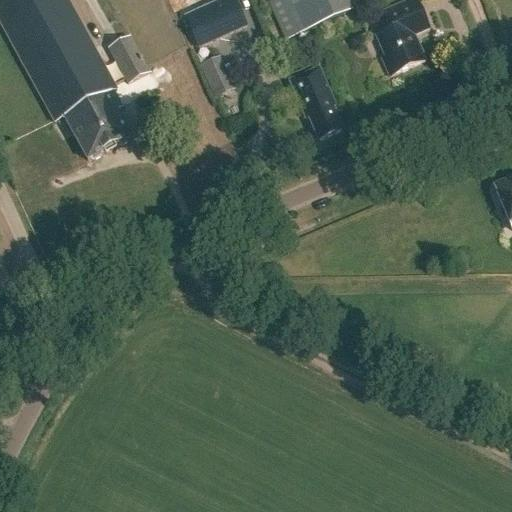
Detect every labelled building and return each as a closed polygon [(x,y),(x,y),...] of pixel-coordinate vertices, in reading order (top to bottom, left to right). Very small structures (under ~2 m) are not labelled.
[(0,24),(55,127),(64,122),(86,164),(131,140),(117,114),(121,113),(112,96),(115,93),(65,0),(17,0),(0,9),(0,24)] [(231,0),(184,21),(199,53),(250,30),(236,0),(231,0)] [(268,0),(287,44),(353,16),(346,0),(268,0)] [(391,33),(376,40),(385,61),(382,62),(390,81),(426,65),(415,40),(430,33),(416,1),(383,15),(391,33)] [(110,52),(129,87),(150,74),(130,38),(110,52)] [(310,123),(319,144),(343,134),(334,112),(336,111),(319,74),(290,86),(307,125),(310,123)] [(511,183),(494,191),(511,233),(511,183)] [(0,296),(14,288),(10,282),(7,284),(0,271),(0,268),(2,267),(0,263),(0,296)]
